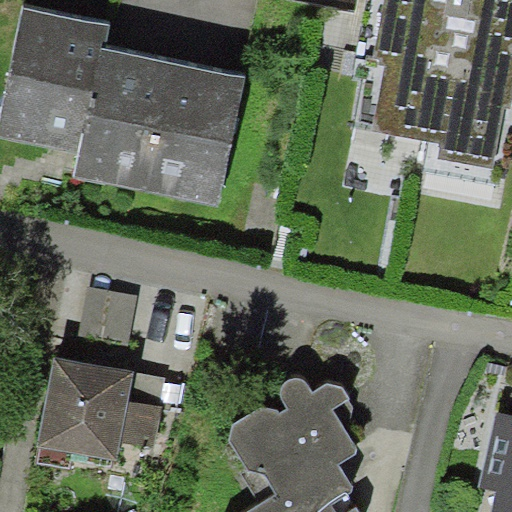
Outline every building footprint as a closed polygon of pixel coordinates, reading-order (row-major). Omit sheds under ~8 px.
[(230,181),(254,67),(112,37),(117,17),(37,0),(28,0),(4,113),(29,118),(26,134),(126,156),(122,176),(189,191),(193,173),(230,181)] [(367,70),(359,115),(434,128),(428,161),(493,172),(511,67),(511,0),(365,0),(354,68),(367,70)] [(434,245),(383,234),(374,272),(425,283),(434,245)] [(165,377),(61,357),(46,437),(76,442),(73,454),(118,462),(123,436),(153,441),(165,377)] [(339,401),(355,392),(349,382),(335,378),(319,388),(312,376),(299,373),(289,379),(287,388),(295,401),(288,405),(269,400),(242,417),(238,435),(255,464),(272,468),(285,489),(343,455),(363,442),(339,401)] [(511,511),(511,454),(498,511),(511,511)] [(346,511),(339,499),(361,485),(343,455),(285,489),(247,511),(368,511),(363,502),(346,511)]
